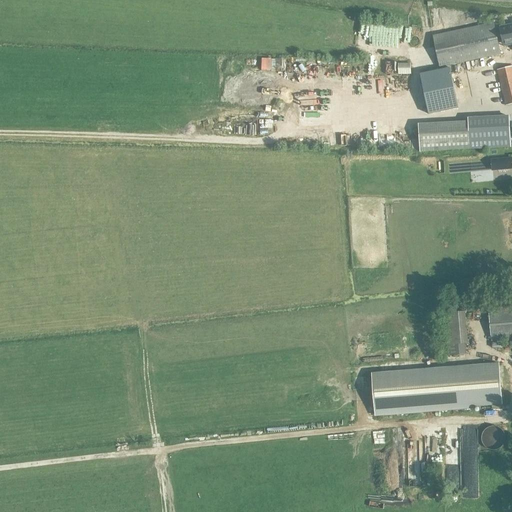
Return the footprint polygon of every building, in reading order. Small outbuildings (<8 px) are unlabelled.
[(439,67),(500,54),(493,23),(432,36),(439,67)] [(511,24),(499,27),(503,43),(508,42),(509,45),(511,44),(511,24)] [(298,69),(307,69),(307,58),(295,58),(295,64),(298,64),(298,69)] [(399,62),(399,72),(412,71),(412,62),(399,62)] [(506,106),(511,104),(511,66),(497,70),(506,106)] [(428,114),(457,108),(449,68),(420,75),(428,114)] [(468,119),(468,124),(418,126),(419,152),(511,147),(509,117),(468,119)] [(511,168),(511,156),(492,157),(492,169),(511,168)] [(491,340),(511,338),(511,307),(488,309),(491,340)] [(464,344),(467,344),(465,312),(444,313),(448,355),(465,354),(464,344)] [(374,414),(504,403),(500,363),(370,374),(374,414)] [(504,443),(505,441),(505,438),(505,436),(504,433),(503,431),(501,429),(499,428),(496,427),(494,426),(491,427),(489,427),(486,428),(484,430),(483,432),(482,434),(481,437),(481,439),(481,442),(482,444),(483,446),(485,448),(487,450),(490,451),(492,451),(495,451),(497,450),(500,449),(502,448),(503,446),(504,443)] [(465,497),(480,496),(477,428),(447,429),(449,483),(464,482),(465,497)]
